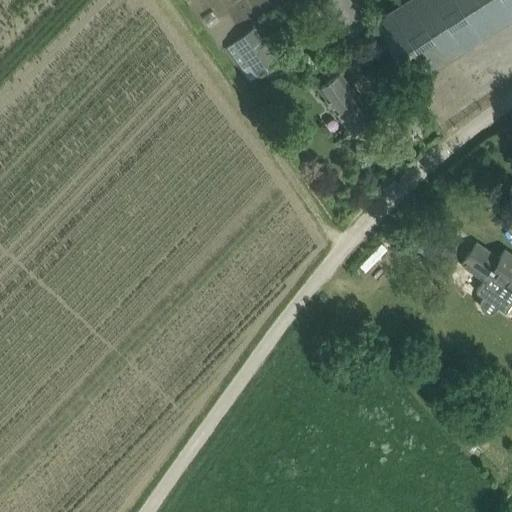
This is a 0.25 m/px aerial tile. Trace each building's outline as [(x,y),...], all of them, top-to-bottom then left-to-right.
[(320,0),(347,38),(370,22),(354,0),(320,0)] [(511,0),(412,0),(376,24),(411,78),(511,12),(511,0)] [(225,49),(233,61),(248,82),(279,60),(256,27),(225,49)] [(318,86),(350,130),(372,115),(340,71),(318,86)] [(426,253),(445,267),(453,266),(458,259),(456,252),(437,238),(426,253)] [(477,242),(462,263),(484,279),(476,291),(482,295),(480,299),(479,303),(481,307),(485,311),(490,311),(494,310),(497,305),(505,311),(511,301),(511,254),(504,249),(499,257),(477,242)]
